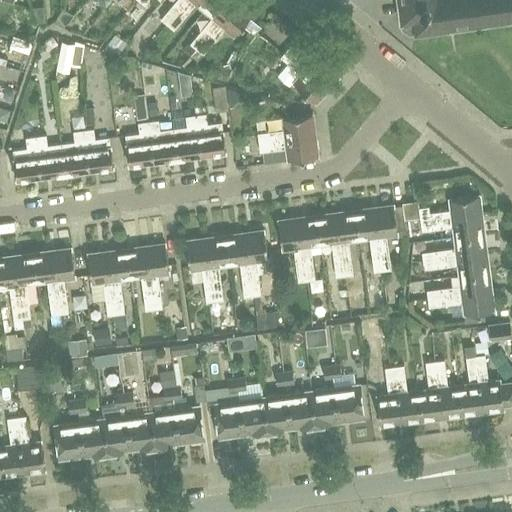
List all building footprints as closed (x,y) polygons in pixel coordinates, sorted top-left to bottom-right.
[(167,23),(187,0),(175,0),(161,18),(167,23)] [(204,10),(212,0),(187,0),(167,23),(174,29),(196,3),(204,10)] [(197,48),(237,0),(236,0),(212,0),(204,10),(212,16),(190,42),(197,48)] [(237,0),(197,48),(203,54),(225,27),(234,35),(241,26),(247,18),(252,13),(237,0)] [(511,0),(399,0),(402,21),(414,19),(416,31),(511,18),(511,0)] [(261,29),(247,18),(241,26),(254,37),(261,29)] [(128,42),(116,33),(108,43),(119,53),(128,42)] [(287,48),(330,85),(344,69),(321,50),(314,58),(293,41),(287,48)] [(71,65),(74,46),(74,45),(63,42),(58,69),(70,71),(71,65)] [(78,67),(82,47),(74,46),(71,65),(78,67)] [(316,101),(330,85),(287,48),(281,55),(301,73),(294,82),(316,101)] [(178,70),(182,96),(192,94),(190,83),(189,73),(178,70)] [(229,110),(226,85),(214,87),(217,112),(229,110)] [(246,96),(247,91),(227,86),(229,107),(235,107),(243,99),(246,96)] [(145,93),(134,94),(138,118),(148,117),(145,93)] [(157,115),(156,102),(148,103),(150,116),(157,115)] [(87,108),(88,122),(97,120),(96,106),(87,108)] [(10,113),(0,110),(0,123),(6,125),(10,113)] [(202,154),(226,151),(222,119),(208,121),(206,111),(196,112),(202,154)] [(196,112),(186,113),(187,124),(174,126),(178,157),(202,154),(196,112)] [(259,142),(316,134),(313,113),(283,117),(284,128),(258,132),(259,142)] [(178,157),(174,126),(160,128),(159,117),(149,118),(154,161),(178,157)] [(130,164),(154,161),(149,118),(138,120),(140,130),(125,132),(130,164)] [(90,169),(114,166),(110,134),(95,136),(94,126),(84,127),(90,169)] [(65,172),(90,169),(84,127),(73,128),(75,139),(61,141),(65,172)] [(65,172),(61,141),(48,143),(46,132),(36,133),(41,176),(65,172)] [(17,179),(41,176),(36,133),(26,135),(27,145),(13,147),(17,179)] [(316,134),(259,142),(260,151),(287,147),(288,159),(319,155),(316,134)] [(421,220),(480,213),(478,194),(450,197),(451,208),(430,211),(429,205),(419,206),(418,199),(403,201),(405,218),(421,216),(421,220)] [(375,207),(383,269),(391,268),(387,234),(398,233),(394,204),(375,207)] [(374,270),(383,269),(375,207),(356,210),(359,238),(370,236),(374,270)] [(349,239),(359,238),(356,210),(337,212),(345,274),(354,273),(349,239)] [(336,275),(345,274),(337,212),(317,215),(321,243),(332,242),(336,275)] [(455,236),(483,232),(480,213),(421,220),(422,229),(453,225),(455,236)] [(311,245),(321,243),(317,215),(298,218),(307,279),(316,278),(311,245)] [(299,281),(307,279),(298,218),(279,220),(283,248),(294,247),(299,281)] [(245,233),(253,295),(262,294),(257,260),(268,258),(264,230),(245,233)] [(423,259),(485,251),(483,232),(455,236),(456,246),(422,251),(423,259)] [(245,296),(253,295),(245,233),(226,235),(230,264),(240,262),(245,296)] [(219,265),(230,264),(226,235),(207,238),(215,300),(224,299),(219,265)] [(207,301),(215,300),(207,238),(187,241),(191,269),(202,267),(207,301)] [(163,307),(161,295),(158,273),(169,272),(166,243),(146,246),(154,308),(163,307)] [(146,309),(154,308),(146,246),(127,249),(131,277),(141,275),(146,309)] [(52,251),(60,313),(69,311),(64,278),(75,276),(72,248),(52,251)] [(120,278),(131,277),(127,249),(108,251),(116,313),(125,312),(120,278)] [(52,314),(60,313),(52,251),(33,253),(37,281),(47,280),(52,314)] [(108,314),(116,313),(108,251),(89,254),(92,282),(103,281),(108,314)] [(459,274),(488,270),(485,251),(423,259),(424,268),(458,263),(459,274)] [(27,283),(37,281),(33,253),(14,256),(22,316),(31,315),(27,283)] [(24,326),(22,316),(14,256),(0,257),(0,286),(9,285),(15,327),(24,326)] [(428,297),(490,289),(488,270),(459,274),(461,284),(427,288),(428,297)] [(486,309),(493,308),(490,289),(428,297),(429,306),(463,301),(464,312),(465,312),(486,309)] [(428,297),(417,298),(418,307),(429,306),(428,297)] [(486,309),(465,312),(466,321),(487,318),(486,309)] [(282,310),(269,311),(271,325),(283,324),(282,310)] [(115,326),(127,325),(125,313),(114,315),(115,326)] [(387,339),(384,316),(364,319),(367,342),(387,339)] [(490,323),(491,338),(511,335),(511,334),(510,320),(490,323)] [(352,334),(350,324),(347,325),(338,326),(340,336),(352,334)] [(111,335),(109,326),(93,328),(95,345),(112,342),(111,335)] [(187,337),(186,327),(176,328),(178,338),(187,337)] [(255,333),(242,335),(244,348),(257,346),(255,333)] [(85,340),(69,342),(70,357),(87,355),(85,340)] [(201,351),(199,341),(174,344),(176,354),(201,351)] [(486,343),(475,344),(476,354),(485,353),(487,353),(486,343)] [(63,346),(55,347),(55,356),(64,356),(63,346)] [(155,347),(152,347),(142,349),(144,360),(154,358),(156,355),(155,347)] [(511,380),(501,382),(500,378),(489,379),(485,353),(476,354),(483,411),(504,408),(504,404),(511,402),(511,380)] [(463,414),(483,411),(476,354),(466,356),(469,382),(459,383),(463,414)] [(463,414),(459,383),(448,385),(444,358),(435,360),(442,416),(463,414)] [(82,359),(69,361),(70,368),(83,367),(82,359)] [(422,419),(442,416),(435,360),(425,361),(429,387),(418,389),(422,419)] [(44,384),(40,361),(17,365),(21,388),(44,384)] [(63,363),(47,364),(49,390),(65,388),(63,363)] [(333,365),(334,377),(343,376),(342,364),(333,365)] [(422,419),(418,389),(407,390),(404,364),(394,365),(402,422),(422,419)] [(325,378),(334,377),(333,365),(324,367),(325,378)] [(381,424),(402,422),(394,365),(385,366),(388,393),(377,394),(381,424)] [(176,369),(162,371),(165,386),(178,384),(176,369)] [(285,372),(286,384),(295,382),(294,371),(285,372)] [(277,385),(286,384),(285,372),(276,373),(277,385)] [(237,378),(238,390),(247,389),(246,377),(237,378)] [(229,391),(238,390),(237,378),(228,379),(229,391)] [(205,402),(202,379),(195,379),(196,389),(194,389),(196,403),(205,402)] [(344,385),(335,386),(340,420),(364,417),(359,383),(344,385)] [(174,399),(183,397),(182,386),(173,387),(174,399)] [(316,423),(340,420),(335,386),(311,389),(316,423)] [(166,400),(174,399),(173,387),(164,388),(166,400)] [(292,426),(316,423),(311,389),(287,392),(292,426)] [(268,429),(292,426),(287,392),(263,396),(268,429)] [(134,393),(125,394),(127,406),(136,405),(134,393)] [(118,407),(127,406),(125,394),(116,396),(118,407)] [(239,399),(244,433),(268,429),(263,396),(248,398),(239,399)] [(220,436),(244,433),(239,399),(215,402),(220,436)] [(77,402),(79,414),(88,413),(86,401),(77,402)] [(70,415),(79,414),(77,402),(68,403),(70,415)] [(188,406),(176,407),(180,441),(204,438),(200,404),(188,406)] [(156,444),(180,441),(176,407),(152,411),(156,444)] [(137,412),(128,414),(132,448),(156,444),(152,411),(137,412)] [(46,469),(45,465),(42,439),(30,440),(27,414),(17,415),(25,472),(46,469)] [(108,451),(132,448),(128,414),(104,417),(108,451)] [(5,475),(25,472),(17,415),(8,417),(11,443),(0,444),(5,475)] [(84,454),(108,451),(104,417),(80,420),(84,454)] [(60,457),(84,454),(80,420),(56,423),(60,457)]
